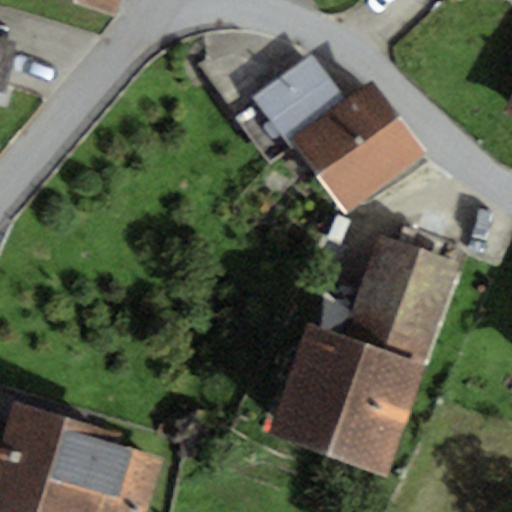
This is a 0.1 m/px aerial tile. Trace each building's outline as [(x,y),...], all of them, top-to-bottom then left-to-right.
[(121,0),(29,0),(112,28),(121,0)] [(511,0),(483,0),(511,18),(511,0)] [(0,94),(10,49),(0,46),(0,94)] [(359,95),(281,153),(334,224),(412,165),(359,95)] [(454,282),(372,244),(336,323),(419,360),(454,282)] [(404,377),(290,332),(248,434),(363,480),(404,377)] [(145,511),(161,466),(3,413),(0,421),(0,511),(145,511)]
